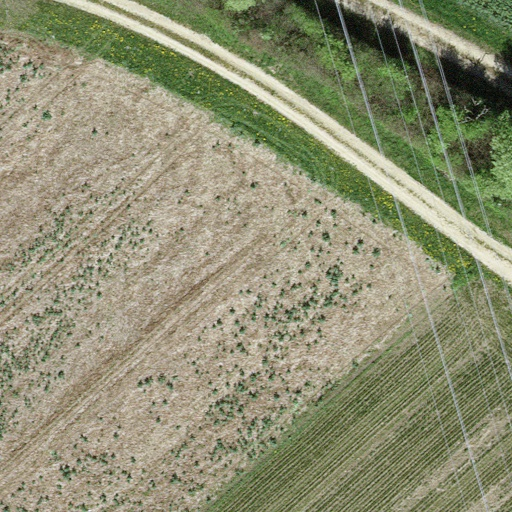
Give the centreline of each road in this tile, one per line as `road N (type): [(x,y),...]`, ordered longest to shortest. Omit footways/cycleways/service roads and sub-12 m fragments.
road 1 (track): [(93,0),(234,64),(511,263)]
road 2 (track): [(511,77),(361,0)]
